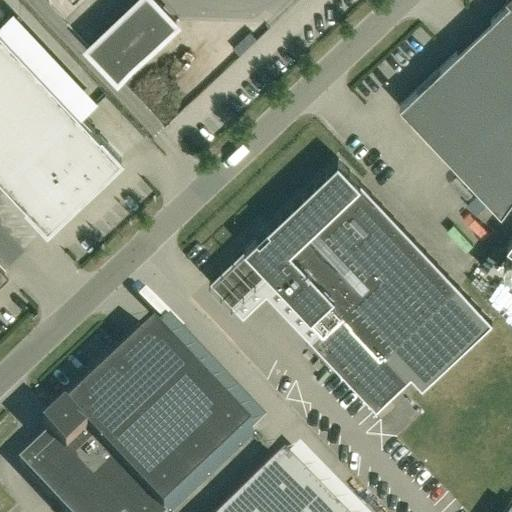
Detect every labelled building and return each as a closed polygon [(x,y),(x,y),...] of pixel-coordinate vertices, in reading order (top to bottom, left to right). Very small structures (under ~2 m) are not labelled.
[(176,21),(156,0),(142,0),(91,48),(118,76),(176,21)] [(511,198),(511,0),(508,0),(510,1),(490,19),(494,24),(461,55),(457,51),(400,105),(501,213),(511,198)] [(3,31),(0,33),(0,176),(48,227),(121,158),(3,31)] [(255,236),(209,279),(232,303),(261,276),(272,287),(278,282),(321,328),(309,339),(376,409),(411,376),(422,387),(492,322),(459,287),(341,157),(340,156),(268,224),(267,225),(256,235),(255,236)] [(156,333),(68,416),(67,415),(44,436),(49,440),(20,468),(24,472),(25,471),(45,492),(43,493),(51,501),(52,499),(64,511),(172,511),(253,436),(156,333)] [(334,511),(286,462),(234,511),(334,511)] [(511,511),(511,500),(502,511),(511,511)]
